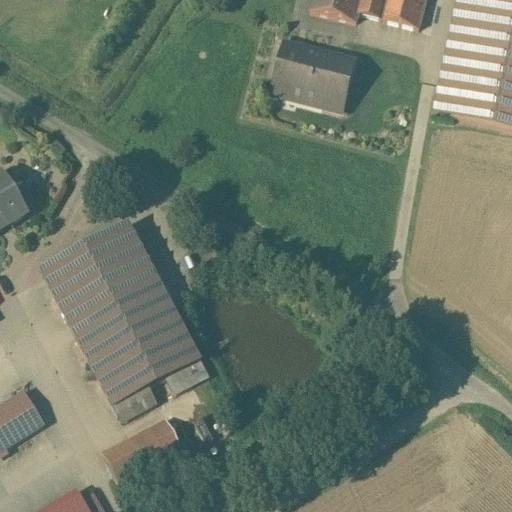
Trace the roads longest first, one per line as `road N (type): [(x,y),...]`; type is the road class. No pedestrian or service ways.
road 1 (unclassified): [(0,93),(390,322),(476,387)]
road 2 (unclassified): [(476,387),(264,511)]
